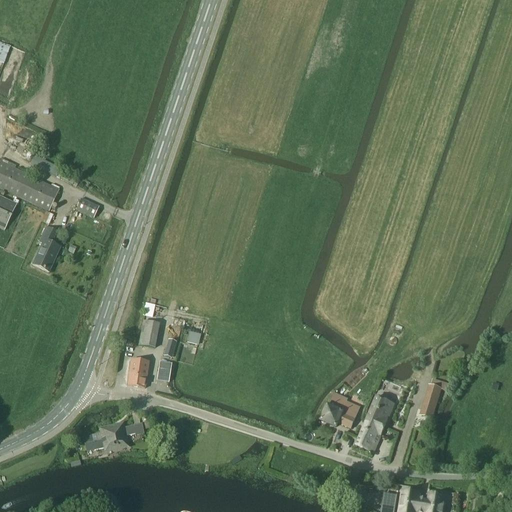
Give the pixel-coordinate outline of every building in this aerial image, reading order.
[(0,189),(48,212),(58,191),(0,163),(0,189)] [(16,206),(0,197),(0,230),(3,232),(16,206)] [(93,219),(98,208),(80,200),(75,211),(93,219)] [(48,274),(60,248),(51,244),(56,233),(45,228),(39,243),(41,244),(31,266),(48,274)] [(154,349),(159,326),(142,322),(138,346),(154,349)] [(164,357),(171,359),(176,343),(168,341),(164,357)] [(130,361),(130,363),(127,387),(144,389),(148,363),(130,361)] [(159,369),(156,381),(168,383),(170,372),(159,369)] [(450,386),(443,384),(441,390),(448,392),(450,386)] [(366,421),(384,428),(393,405),(376,398),(366,421)] [(345,407),(330,401),(321,422),(336,428),(337,425),(350,431),(354,422),(341,416),(345,407)] [(426,402),(421,417),(432,420),(436,405),(426,402)] [(373,455),(384,428),(366,421),(355,447),(373,455)] [(99,435),(83,438),(86,452),(103,449),(128,444),(126,438),(134,436),(135,437),(143,435),(141,425),(124,429),(123,424),(98,429),(99,435)] [(73,440),(74,447),(81,445),(80,438),(73,440)] [(419,495),(403,493),(399,511),(442,511),(444,499),(428,497),(427,500),(419,499),(419,495)] [(497,511),(503,511),(507,511),(510,498),(499,496),(497,511)]
